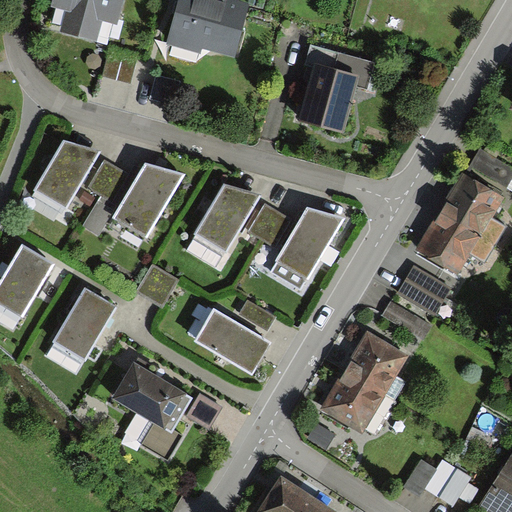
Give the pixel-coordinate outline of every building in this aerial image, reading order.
[(123,0),(52,0),(51,6),(66,11),(60,31),(97,41),(103,20),(117,24),(123,0)] [(251,4),(236,0),(178,0),(178,5),(166,44),(201,53),(202,49),(236,59),(251,4)] [(344,133),(357,86),(368,89),(375,62),(311,44),(306,63),(315,65),(299,121),(344,133)] [(138,55),(110,48),(102,77),(130,84),(138,55)] [(180,81),(156,75),(150,99),(174,105),(180,81)] [(64,139),(34,191),(66,209),(97,156),(101,150),(64,139)] [(511,167),(480,149),(467,170),(505,191),(511,178),(511,167)] [(128,173),(104,159),(87,188),(101,196),(111,202),(128,173)] [(129,190),(112,217),(148,238),(185,174),(146,163),(129,190)] [(448,199),(440,214),(481,237),(491,218),(504,197),(463,174),(455,188),(451,194),(448,199)] [(224,184),(194,234),(226,252),(254,206),(261,194),(224,184)] [(446,198),(448,199),(451,194),(455,188),(452,187),(446,198)] [(111,202),(101,196),(82,225),(98,235),(117,206),(111,202)] [(292,219),(265,203),(248,232),(275,248),(292,219)] [(301,218),(276,260),(278,261),(271,272),(300,289),(307,278),(308,279),(345,218),(307,208),(301,218)] [(481,237),(440,214),(436,221),(433,220),(430,225),(416,250),(459,275),(471,255),(481,237)] [(506,226),(491,218),(481,237),(495,245),(506,226)] [(485,263),(495,245),(481,237),(471,255),(485,263)] [(23,244),(0,282),(0,303),(22,317),(55,264),(34,251),(23,244)] [(153,264),(136,293),(162,308),(179,280),(153,264)] [(452,288),(414,265),(406,279),(444,301),(452,288)] [(436,315),(444,301),(406,279),(398,293),(436,315)] [(85,288),(53,342),(84,361),(109,320),(117,306),(85,288)] [(248,299),(234,321),(264,338),(277,317),(248,299)] [(431,324),(391,301),(382,316),(423,339),(431,324)] [(214,309),(195,342),(252,375),(268,349),(272,342),(264,338),(234,321),(214,309)] [(409,355),(367,330),(355,351),(345,369),(387,394),(397,377),(409,355)] [(155,374),(134,361),(112,398),(165,429),(172,433),(193,398),(186,394),(187,393),(155,374)] [(363,434),(387,394),(345,369),(333,389),(321,410),(363,434)] [(397,377),(387,394),(395,399),(405,382),(397,377)] [(223,407),(200,393),(187,416),(209,430),(223,407)] [(335,436),(317,425),(308,440),(326,451),(335,436)] [(511,511),(511,453),(477,507),(485,511),(511,511)] [(437,469),(420,459),(403,487),(420,497),(424,489),(437,469)] [(472,477),(443,459),(437,469),(424,489),(453,507),(472,477)] [(336,511),(281,476),(257,511),(336,511)]
